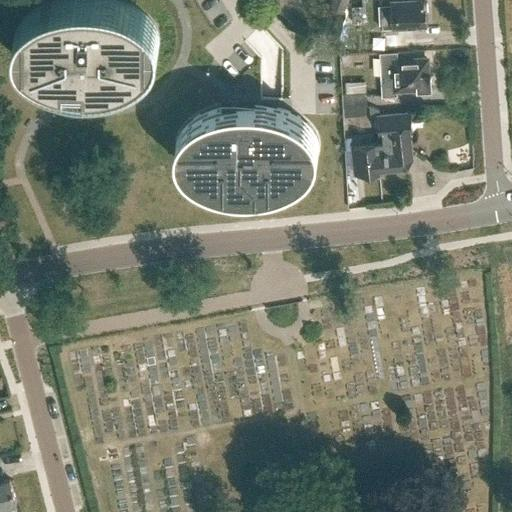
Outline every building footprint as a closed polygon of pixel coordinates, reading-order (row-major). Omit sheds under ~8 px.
[(57,0),(52,1),(47,3),(42,6),(37,9),(32,12),(27,16),(23,20),(19,24),(17,29),(15,35),(15,40),(15,46),(17,51),(19,57),(23,61),(27,65),(32,69),(36,72),(42,75),(47,77),(52,79),(58,81),(64,82),(69,83),(81,85),(92,85),(98,84),(104,83),(110,82),(115,81),(121,79),(126,77),(132,75),(137,72),(141,69),(146,65),(150,61),(154,57),(156,52),(158,46),(158,41),(156,29),(154,24),(150,20),(146,16),(141,12),(137,9),(132,6),(126,3),(121,1),(116,0),(57,0)] [(345,11),(348,0),(330,0),(328,7),(345,11)] [(424,3),(423,0),(418,0),(391,1),(392,5),(379,6),(380,28),(397,27),(398,30),(408,29),(408,26),(425,26),(425,14),(427,14),(427,3),(424,3)] [(398,60),(398,52),(380,53),(381,78),(382,96),(397,96),(397,91),(409,90),(409,88),(432,87),(431,72),(428,72),(427,59),(398,60)] [(437,63),(436,95),(471,95),(471,63),(437,63)] [(344,105),(367,104),(366,92),(343,93),(344,105)] [(179,135),(177,145),(179,155),(184,164),(191,172),(200,177),(211,183),(223,186),(235,188),(248,189),(260,188),(273,186),(285,183),(296,177),(304,172),(305,171),(312,164),(317,155),(319,145),(317,135),(312,126),(304,119),(303,117),(302,117),(286,108),(285,108),(283,107),(273,104),(260,102),(248,102),(235,102),(223,104),(211,108),(200,113),(191,119),(184,126),(179,135)] [(379,167),(380,167),(399,165),(402,167),(415,151),(412,148),(410,131),(413,131),(411,111),(378,115),(380,135),(384,134),(385,140),(376,141),(379,167)] [(379,167),(376,141),(373,141),(373,134),(345,137),(341,137),(342,148),(345,147),(352,147),(355,174),(380,171),(380,167),(379,167)] [(0,507),(17,503),(10,479),(0,481),(0,507)]
